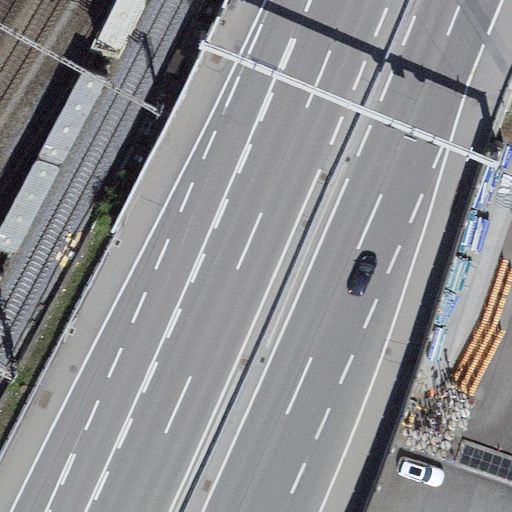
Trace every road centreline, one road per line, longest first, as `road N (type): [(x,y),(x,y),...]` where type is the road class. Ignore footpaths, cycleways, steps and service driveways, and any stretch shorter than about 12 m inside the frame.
road 1 (motorway): [(349,0),(129,511)]
road 2 (motorway): [(242,511),(461,0)]
